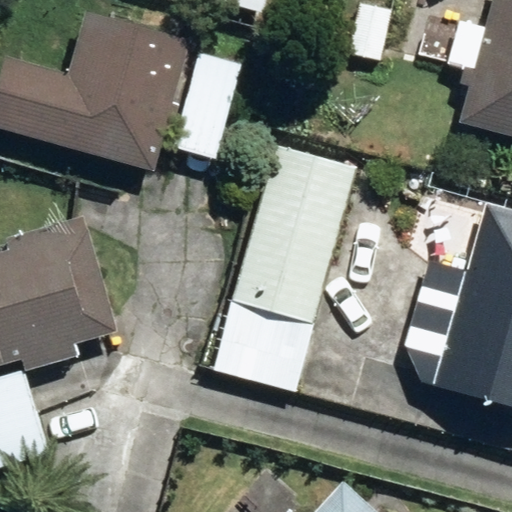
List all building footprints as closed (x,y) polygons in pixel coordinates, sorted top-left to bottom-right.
[(511,0),(493,0),(486,27),(459,20),(447,64),(464,69),(460,84),(470,87),(461,121),(511,135),(511,0)] [(346,58),(380,65),(390,10),(357,4),(346,58)] [(0,78),(0,129),(154,172),(164,132),(171,134),(179,104),(173,103),(189,42),(86,14),(70,74),(6,57),(0,78)] [(171,149),(216,160),(241,67),(196,56),(171,149)] [(235,302),(315,323),(356,165),(275,144),(235,302)] [(422,384),(511,407),(511,211),(486,205),(469,270),(426,258),(401,348),(422,384)] [(0,253),(0,366),(21,361),(24,371),(78,356),(75,345),(116,333),(83,218),(7,240),(10,251),(0,253)] [(0,376),(0,468),(48,454),(23,369),(0,376)] [(376,511),(345,483),(318,511),(296,511),(293,509),(289,511),(376,511)]
